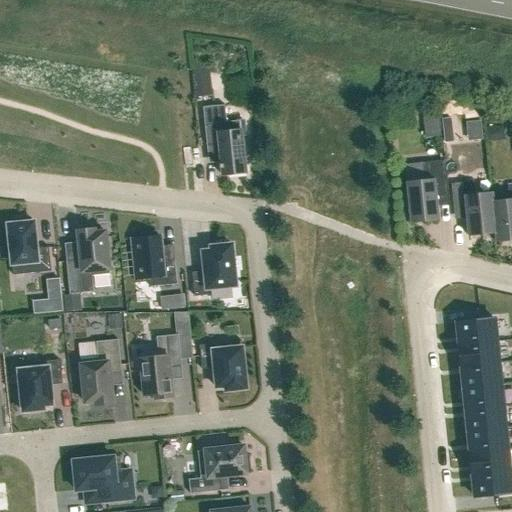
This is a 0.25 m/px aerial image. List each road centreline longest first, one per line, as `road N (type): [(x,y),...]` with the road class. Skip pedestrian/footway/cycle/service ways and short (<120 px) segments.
road 1 (residential): [(276,417),(248,212),(0,180)]
road 2 (residential): [(436,511),(414,297),(419,262),(511,277)]
road 3 (residential): [(40,442),(276,417)]
